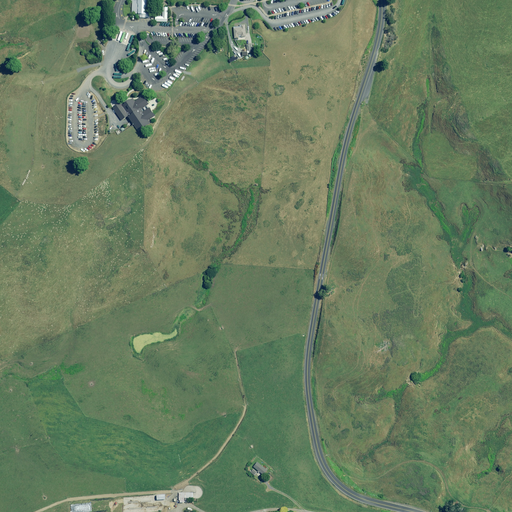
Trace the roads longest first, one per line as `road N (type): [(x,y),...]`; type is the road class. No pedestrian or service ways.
road 1 (unclassified): [(381,0),(378,40),(340,172),(308,385),(318,451),(334,479),(353,495),(414,511)]
road 2 (track): [(176,492),(67,499),(36,511)]
road 3 (track): [(165,511),(215,458),(244,404)]
